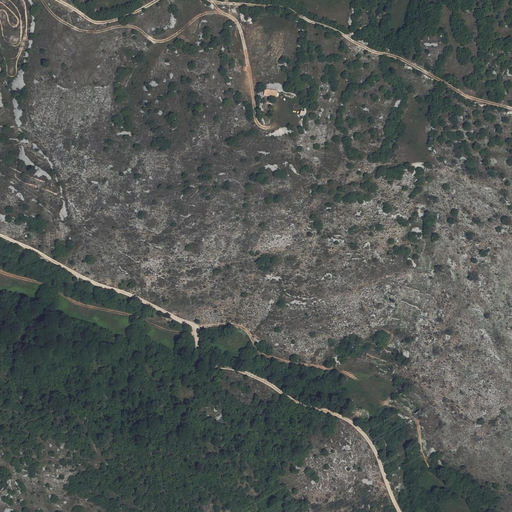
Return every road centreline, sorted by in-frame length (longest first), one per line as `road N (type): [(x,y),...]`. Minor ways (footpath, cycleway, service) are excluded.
road 1 (track): [(194,326),(242,326),(268,357),(361,380),(417,421),(425,461),(457,494)]
road 2 (track): [(194,326),(200,358),(211,365),(247,373),(359,429),(400,511)]
road 3 (track): [(0,234),(194,326)]
road 4 (track): [(346,37),(467,96),(511,108)]
road 5 (track): [(211,0),(239,25),(258,124),(274,125),(287,109)]
road 6 (track): [(211,0),(289,7),(346,37)]
